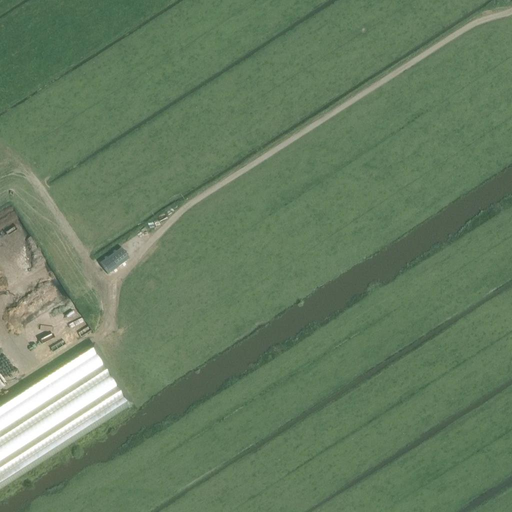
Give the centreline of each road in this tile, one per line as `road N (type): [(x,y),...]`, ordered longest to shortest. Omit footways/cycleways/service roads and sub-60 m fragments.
road 1 (track): [(0,396),(111,326),(109,282),(186,206),(474,23),(511,11)]
road 2 (track): [(109,282),(30,173),(0,146)]
